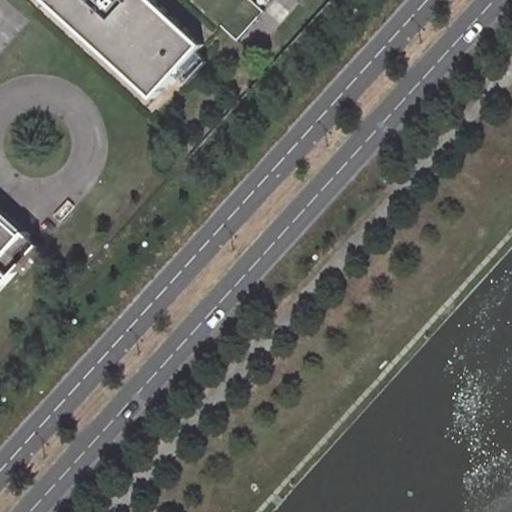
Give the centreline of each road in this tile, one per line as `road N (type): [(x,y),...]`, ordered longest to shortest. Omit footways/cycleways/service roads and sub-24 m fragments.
road 1 (primary): [(31,511),(497,0)]
road 2 (primary): [(428,0),(0,472)]
